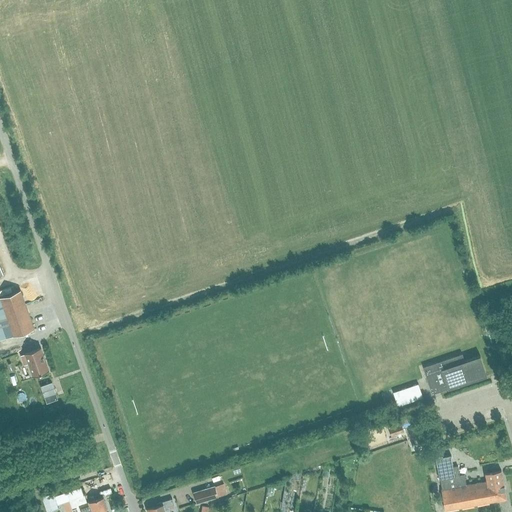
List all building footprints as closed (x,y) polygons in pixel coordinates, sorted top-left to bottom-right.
[(20,290),(0,297),(0,339),(34,328),(20,290)] [(49,370),(41,347),(25,353),(21,355),(24,364),(28,363),(33,376),(49,370)] [(462,353),(461,354),(423,366),(432,393),(487,375),(480,355),(464,360),(462,353)] [(58,398),(52,381),(41,385),(46,402),(58,398)] [(418,383),(399,390),(402,398),(396,400),(398,405),(423,397),(418,383)] [(401,424),(389,428),(391,435),(403,431),(401,424)] [(440,479),(442,489),(441,489),(445,509),(506,498),(501,470),(485,473),(487,480),(466,484),(464,474),(460,475),(458,466),(453,466),(451,455),(444,456),(443,451),(436,452),(437,457),(435,458),(439,479),(440,479)] [(215,485),(194,491),(197,502),(218,496),(227,493),(224,483),(215,486),(215,485)] [(81,487),(54,496),(57,504),(63,502),(69,500),(73,511),(75,511),(82,510),(83,511),(96,511),(107,508),(103,496),(86,502),(84,494),(84,495),(81,487)] [(157,506),(147,509),(147,511),(165,511),(165,509),(174,506),(172,498),(156,503),(157,506)]
